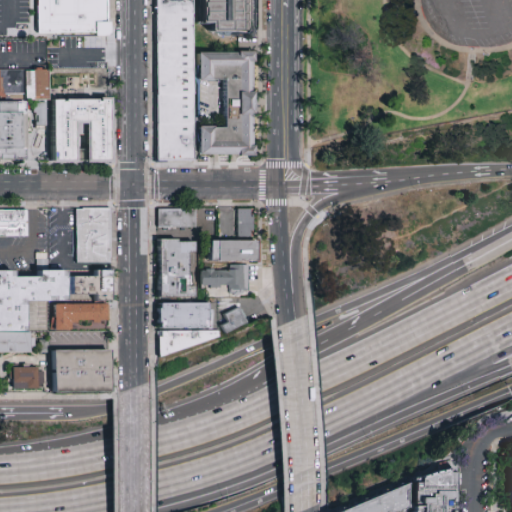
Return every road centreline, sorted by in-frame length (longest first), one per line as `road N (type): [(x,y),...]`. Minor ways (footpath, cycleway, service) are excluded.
road 1 (motorway): [(511,284),(265,409),(96,462),(0,476)]
road 2 (motorway): [(511,229),(162,392),(121,408),(62,413)]
road 3 (motorway): [(224,511),(511,392)]
road 4 (secondary): [(276,187),(0,188)]
road 5 (motorway): [(272,445),(511,328)]
road 6 (motorway): [(18,511),(202,473),(272,445)]
road 7 (motorway): [(249,381),(123,433),(0,460)]
road 8 (motorway): [(272,445),(511,367)]
road 9 (motorway): [(459,269),(249,381)]
road 10 (motorway): [(417,179),(312,214),(298,234),(286,312)]
road 11 (residential): [(287,323),(301,511)]
road 12 (secondary): [(133,188),(132,0)]
road 13 (secondary): [(293,160),(292,0)]
road 14 (motorway): [(417,179),(276,187)]
road 15 (residential): [(276,187),(287,323)]
road 16 (motorway): [(417,179),(311,177),(293,160)]
road 17 (secondary): [(134,511),(134,388)]
